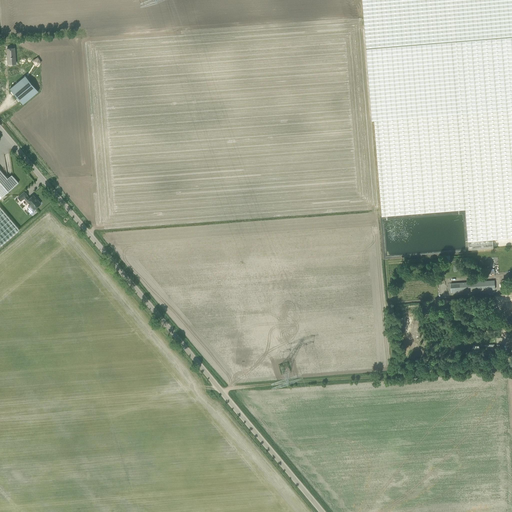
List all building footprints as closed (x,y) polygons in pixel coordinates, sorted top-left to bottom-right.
[(511,0),(362,0),(372,121),(375,121),(382,216),(466,209),(469,249),(493,247),(493,239),(511,237),(511,0)] [(23,104),(38,91),(25,75),(10,89),(23,104)] [(14,177),(13,177),(7,178),(5,174),(0,169),(0,194),(2,196),(19,182),(14,177)] [(37,199),(36,199),(33,195),(29,198),(27,196),(28,195),(25,192),(18,197),(21,201),(24,198),(30,204),(34,209),(37,206),(38,206),(40,205),(40,204),(41,203),(37,199)] [(0,245),(19,229),(0,206),(0,198),(2,196),(0,194),(0,245)] [(452,292),(495,289),(495,280),(451,283),(452,292)] [(511,295),(499,297),(501,312),(511,310),(511,295)]
